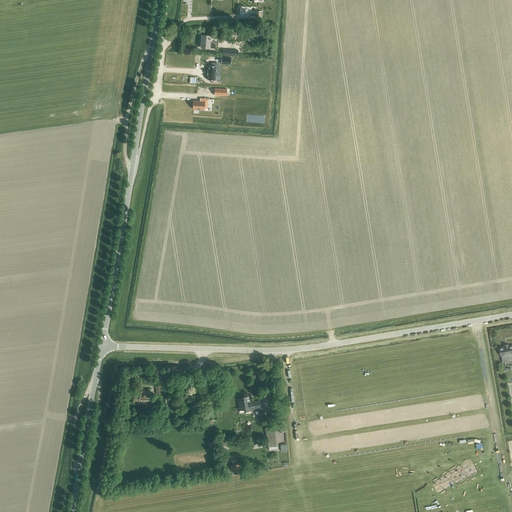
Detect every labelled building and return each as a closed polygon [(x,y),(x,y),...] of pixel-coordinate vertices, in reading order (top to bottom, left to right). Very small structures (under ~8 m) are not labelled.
[(201,48),(209,48),(210,45),(218,45),(218,39),(210,38),(210,35),(201,35),(201,48)] [(207,70),(207,75),(208,75),(208,80),(215,80),(216,71),(218,71),(219,66),(216,66),(216,63),(212,63),(212,65),(209,65),(208,70),(207,70)] [(218,77),(259,79),(259,70),(219,68),(218,77)] [(192,101),(192,109),(204,110),(204,108),(207,108),(208,99),(200,98),(199,102),(192,101)] [(504,347),(499,347),(501,355),(510,354),(510,356),(511,355),(511,345),(509,346),(509,344),(504,345),(504,347)] [(155,386),(156,393),(164,393),(163,385),(155,386)] [(133,402),(139,402),(149,402),(149,389),(139,389),(139,395),(133,394),(133,402)] [(242,397),(237,398),(239,410),(244,409),(245,411),(252,410),(251,409),(260,408),(259,400),(250,402),(249,396),(242,397)] [(278,445),(275,427),(265,428),(267,440),(268,447),(278,445)]
